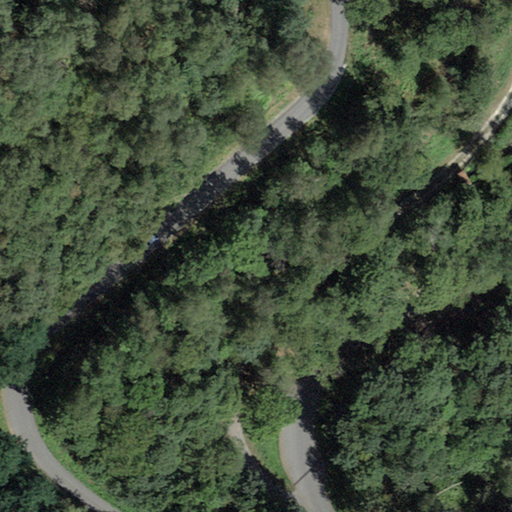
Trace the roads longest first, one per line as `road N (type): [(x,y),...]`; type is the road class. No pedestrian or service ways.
road 1 (unclassified): [(105,511),(37,448),(25,420),(21,357),(32,335),(319,94),(337,54),(340,0)]
road 2 (unclassified): [(511,263),(349,343),(318,368),(302,429),(308,467),(329,511)]
